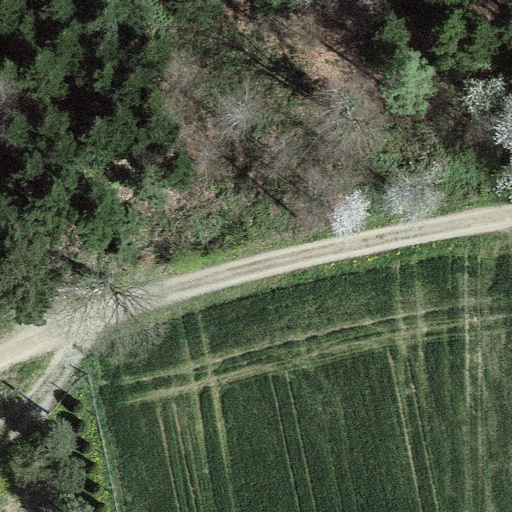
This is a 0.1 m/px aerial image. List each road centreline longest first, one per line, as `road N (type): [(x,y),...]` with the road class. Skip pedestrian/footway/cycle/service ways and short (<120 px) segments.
road 1 (track): [(511,213),(34,318),(0,338)]
road 2 (track): [(0,419),(102,304)]
